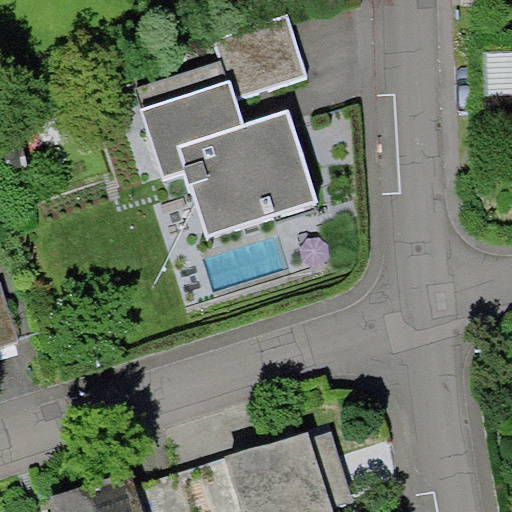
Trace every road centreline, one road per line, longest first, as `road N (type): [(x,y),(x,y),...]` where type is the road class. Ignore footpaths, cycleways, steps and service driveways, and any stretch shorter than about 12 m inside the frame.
road 1 (residential): [(426,312),(0,446)]
road 2 (residential): [(410,0),(426,312)]
road 3 (residential): [(426,312),(450,511)]
